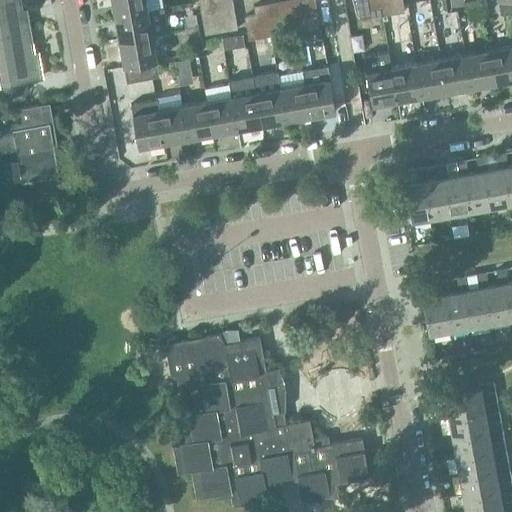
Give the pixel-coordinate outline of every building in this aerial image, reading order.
[(0,0),(0,72),(2,84),(42,77),(37,53),(33,54),(27,19),(28,19),(28,18),(20,20),(18,11),(21,10),(19,0),(0,0)] [(111,0),(114,16),(148,10),(146,0),(111,0)] [(201,0),(199,0),(201,12),(233,6),(232,0),(201,0)] [(287,0),(280,0),(276,1),(282,33),(293,31),(287,0)] [(309,28),(303,0),(292,0),(298,30),(309,28)] [(314,0),(303,0),(309,28),(320,26),(314,0)] [(371,17),(367,0),(356,0),(360,19),(371,17)] [(379,0),(367,0),(371,17),(382,15),(379,0)] [(379,0),(382,15),(393,13),(390,0),(379,0)] [(402,0),(390,0),(393,13),(404,11),(402,0)] [(507,0),(498,0),(501,15),(510,13),(507,0)] [(276,1),(265,3),(271,35),(282,33),(276,1)] [(254,5),(255,14),(260,37),(271,35),(265,3),(254,5)] [(214,21),(224,19),(235,17),(233,6),(201,12),(203,23),(214,21)] [(114,16),(119,41),(153,35),(148,10),(114,16)] [(260,37),(255,14),(244,16),(248,39),(260,37)] [(235,17),(224,19),(226,30),(237,28),(235,17)] [(224,19),(214,21),(216,32),(226,30),(224,19)] [(214,21),(203,23),(205,34),(216,32),(214,21)] [(236,33),(220,36),(223,49),(238,46),(236,33)] [(147,61),(156,59),(157,59),(153,35),(119,41),(123,65),(124,65),(147,61)] [(206,39),(208,53),(220,51),(217,37),(206,39)] [(511,43),(489,48),(495,82),(511,79),(511,43)] [(489,48),(465,52),(471,86),(495,82),(489,48)] [(465,52),(440,57),(446,91),(471,86),(465,52)] [(440,57),(415,61),(421,95),(446,91),(440,57)] [(188,58),(174,60),(176,72),(190,70),(188,58)] [(156,59),(147,61),(150,78),(159,76),(156,59)] [(147,61),(124,65),(127,82),(150,78),(147,61)] [(415,61),(390,66),(397,100),(421,95),(415,61)] [(397,100),(390,66),(366,70),(372,104),(397,100)] [(329,77),(305,81),(311,115),(336,111),(329,77)] [(305,81),(280,85),(286,120),(311,115),(305,81)] [(280,85),(255,90),(262,124),(286,120),(280,85)] [(255,90),(231,94),(237,129),(262,124),(255,90)] [(231,94),(206,99),(212,133),(237,129),(231,94)] [(206,99),(182,103),(188,138),(212,133),(206,99)] [(59,175),(46,103),(0,111),(0,147),(15,145),(22,181),(59,175)] [(182,103),(157,108),(163,142),(188,138),(182,103)] [(163,142),(157,108),(132,112),(138,146),(163,142)] [(496,153),(498,167),(502,166),(509,203),(511,202),(511,164),(508,165),(505,151),(496,153)] [(476,157),(478,170),(482,170),(489,206),(509,203),(502,166),(498,167),(488,169),(485,155),(476,157)] [(456,160),(459,174),(463,173),(469,210),(489,206),(482,170),(478,170),(468,172),(466,158),(456,160)] [(436,164),(439,177),(443,177),(449,213),(469,210),(463,173),(459,174),(448,176),(446,162),(436,164)] [(417,167),(419,181),(423,180),(429,217),(449,213),(443,177),(439,177),(429,179),(426,166),(417,167)] [(423,180),(419,181),(409,183),(406,169),(397,171),(400,186),(403,185),(409,220),(429,217),(423,180)] [(496,269),(499,283),(503,282),(509,318),(511,317),(511,280),(508,281),(506,267),(496,269)] [(476,272),(479,286),(483,285),(489,322),(509,318),(503,282),(499,283),(488,284),(486,271),(476,272)] [(457,276),(459,290),(463,289),(470,326),(489,322),(483,285),(479,286),(469,288),(466,274),(457,276)] [(437,279),(439,293),(443,293),(450,329),(470,326),(463,289),(459,290),(449,292),(446,278),(437,279)] [(443,293),(439,293),(429,295),(427,281),(417,283),(420,297),(423,297),(430,333),(450,329),(443,293)] [(178,387),(190,385),(195,411),(181,413),(186,441),(172,443),(178,471),(191,469),(196,496),(230,490),(232,504),(267,497),(265,484),(301,477),(305,500),(341,494),(339,482),(373,476),(366,436),(332,443),(330,434),(312,437),(309,418),(284,423),(282,410),(273,411),(268,385),(281,383),(278,367),(265,369),(259,336),(224,343),(220,334),(219,331),(218,332),(219,333),(166,343),(171,373),(177,378),(178,387)] [(444,393),(448,413),(484,406),(483,403),(482,393),(496,390),(494,381),(480,383),(480,386),(444,393)] [(448,413),(451,433),(488,426),(487,423),(485,412),(499,410),(498,400),(483,403),(484,406),(448,413)] [(451,433),(455,453),(491,446),(491,442),(489,432),(503,429),(501,420),(487,423),(488,426),(451,433)] [(455,453),(459,473),(495,466),(494,462),(492,452),(506,449),(505,440),(491,442),(491,446),(455,453)] [(459,473),(462,493),(499,486),(498,482),(496,472),(510,469),(508,460),(494,462),(495,466),(459,473)] [(462,493),(465,511),(468,511),(502,506),(502,501),(500,491),(511,488),(511,480),(511,479),(498,482),(499,486),(462,493)] [(468,511),(503,511),(511,509),(511,499),(502,501),(502,506),(468,511)]
